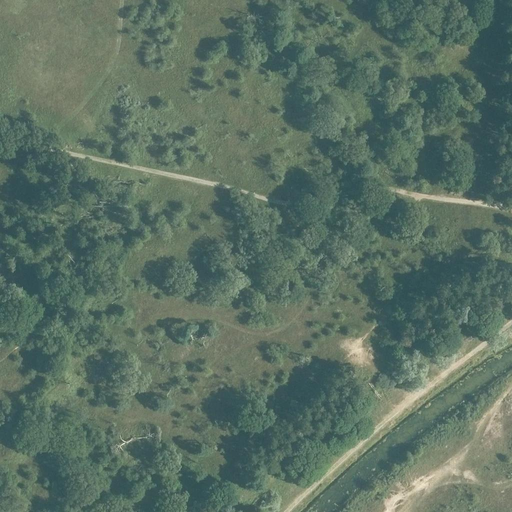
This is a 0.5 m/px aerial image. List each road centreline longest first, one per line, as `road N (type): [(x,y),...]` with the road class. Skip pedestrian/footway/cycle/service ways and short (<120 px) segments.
road 1 (track): [(0,138),(287,203),(370,188),(404,193)]
road 2 (track): [(286,511),(511,319)]
